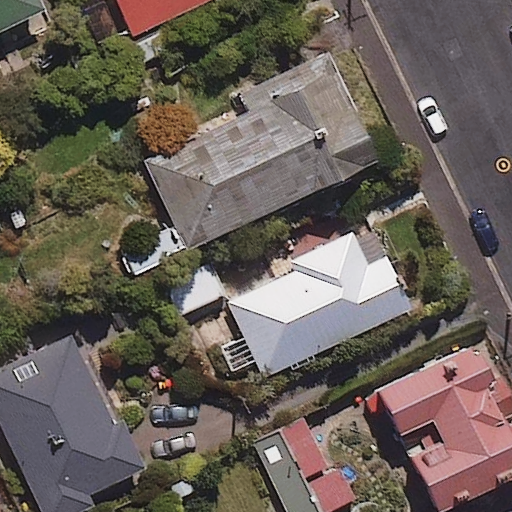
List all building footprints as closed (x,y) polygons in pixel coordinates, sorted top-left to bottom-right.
[(0,0),(0,28),(41,9),(36,0),(0,0)] [(204,0),(115,0),(130,33),(204,0)] [(373,160),(323,52),(240,90),(250,111),(146,160),(186,247),(373,160)] [(364,263),(351,235),(291,263),(295,271),(230,301),(265,375),(408,308),(383,254),(364,263)] [(222,294),(208,265),(165,285),(179,315),(222,294)] [(137,469),(72,337),(0,373),(0,422),(44,511),(72,511),(91,503),(86,494),(137,469)] [(511,418),(503,423),(501,416),(511,411),(511,395),(505,381),(488,389),(469,348),(374,393),(394,436),(432,418),(443,443),(410,459),(435,511),(511,476),(511,418)] [(302,419),(254,442),(286,511),(323,511),(354,498),(336,460),(324,466),(302,419)]
